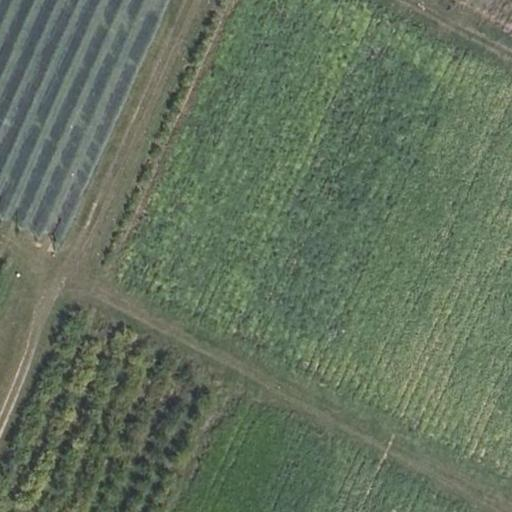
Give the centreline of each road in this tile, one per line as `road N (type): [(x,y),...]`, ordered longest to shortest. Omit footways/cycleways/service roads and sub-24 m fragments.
road 1 (track): [(511,508),(0,239)]
road 2 (track): [(194,0),(0,424)]
road 3 (track): [(511,58),(397,0)]
